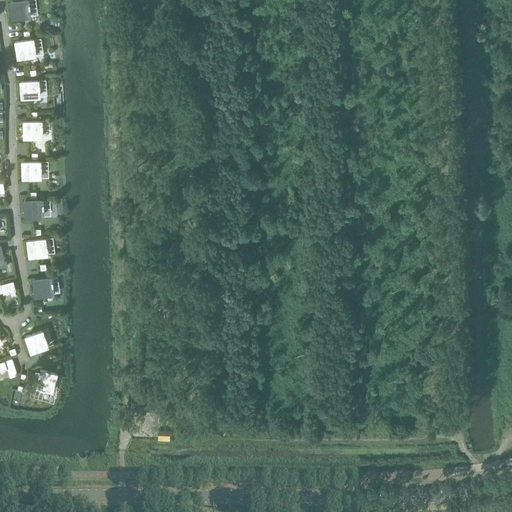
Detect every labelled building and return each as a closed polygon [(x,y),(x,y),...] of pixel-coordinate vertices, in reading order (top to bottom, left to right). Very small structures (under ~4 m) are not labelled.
[(28,3),(27,0),(19,0),(10,1),(11,17),(29,15),(28,7),(29,7),(29,3),(28,3)] [(34,38),(37,53),(44,52),(42,36),(34,38)] [(32,38),(15,41),(17,57),(35,54),(33,46),(35,46),(34,42),(33,42),(32,38)] [(38,80),(20,81),(21,97),(39,96),(38,88),(39,88),(39,84),(38,84),(38,80)] [(41,121),(23,121),(23,137),(41,137),(41,129),(42,129),(42,125),(41,125),(41,121)] [(22,161),(22,177),(40,177),(40,169),(41,169),(41,165),(39,165),(39,160),(22,161)] [(41,199),(24,200),(24,216),(42,215),(42,207),(43,207),(43,203),(42,203),(41,199)] [(44,237),(27,240),(29,256),(46,253),(46,249),(47,249),(46,245),(45,245),(44,237)] [(50,277),(33,279),(35,295),(52,293),(51,285),(52,285),(52,281),(51,281),(50,277)] [(15,289),(12,280),(0,282),(0,292),(3,292),(5,292),(5,293),(9,292),(9,291),(15,289)] [(50,344),(55,342),(49,326),(44,328),(50,344)] [(42,330),(25,336),(30,351),(47,345),(46,341),(47,341),(45,337),(44,338),(42,330)] [(18,375),(12,357),(0,360),(0,369),(1,369),(1,371),(5,369),(4,368),(6,368),(9,377),(18,375)] [(52,390),(56,373),(41,369),(36,386),(40,387),(40,388),(44,389),(44,388),(52,390)] [(133,402),(157,401),(157,394),(132,395),(133,402)] [(159,429),(159,438),(170,438),(170,429),(159,429)]
